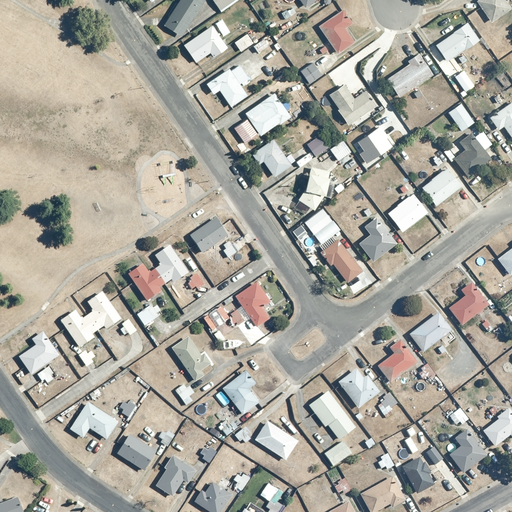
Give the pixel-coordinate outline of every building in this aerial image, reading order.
[(206,0),(180,0),(164,26),(182,37),(206,0)] [(236,0),(212,0),(220,11),(236,0)] [(478,0),(477,2),(492,23),(511,9),(505,0),(478,0)] [(290,5),(280,12),(285,19),(295,13),(290,5)] [(344,9),(319,26),(338,54),(355,42),(346,29),(353,23),(344,9)] [(468,23),(436,45),(447,62),(480,40),(468,23)] [(212,25),(184,45),(196,63),(210,53),(213,58),(228,48),(212,25)] [(253,43),(247,33),(234,42),(240,51),(253,43)] [(279,46),(273,34),(253,45),(260,57),(279,46)] [(479,59),(471,48),(457,59),(465,70),(479,59)] [(410,64),(387,79),(399,98),(434,75),(420,54),(408,61),(410,64)] [(322,75),(313,62),(300,71),(308,84),(322,75)] [(230,69),(207,84),(214,94),(220,90),(231,107),(248,96),(230,69)] [(345,85),(329,95),(339,109),(338,110),(348,125),(376,106),(366,91),(355,99),(345,85)] [(500,91),(492,98),(496,104),(505,98),(500,91)] [(275,93),(246,113),(261,135),(279,123),(281,125),(291,117),(275,93)] [(511,102),(490,118),(499,131),(504,127),(511,138),(511,102)] [(474,122),(461,103),(448,111),(460,131),(474,122)] [(246,118),(232,127),(243,143),(257,134),(246,118)] [(379,127),(358,142),(364,151),(360,154),(367,164),(392,147),(379,127)] [(493,159),(472,132),(459,142),(465,150),(454,159),(468,178),(493,159)] [(327,148),(318,135),(305,144),(313,157),(327,148)] [(292,166),(274,139),(252,154),(259,165),(264,162),(275,177),(292,166)] [(350,152),(342,139),(329,148),(338,161),(350,152)] [(454,155),(448,148),(442,152),(448,160),(454,155)] [(331,186),(336,193),(355,182),(345,165),(332,172),(338,182),(331,186)] [(330,172),(311,167),(306,189),(299,200),(315,211),(324,196),(327,197),(331,179),(328,178),(330,172)] [(423,188),(437,206),(462,187),(448,169),(423,188)] [(388,213),(403,232),(428,213),(414,194),(388,213)] [(332,220),(323,207),(304,222),(314,234),(332,220)] [(371,235),(359,243),(373,262),(397,244),(377,217),(365,227),(371,235)] [(216,218),(190,235),(202,253),(228,236),(216,218)] [(364,271),(338,238),(320,252),(331,266),(334,264),(348,283),(364,271)] [(227,250),(223,252),(227,259),(237,252),(230,241),(223,245),(227,250)] [(143,263),(128,274),(147,302),(162,291),(160,287),(172,279),(174,283),(189,273),(170,245),(156,255),(162,264),(150,273),(143,263)] [(511,247),(498,259),(511,276),(511,274),(511,247)] [(189,273),(184,277),(187,281),(185,282),(190,290),(195,287),(197,291),(205,285),(195,269),(189,273)] [(257,281),(236,296),(257,327),(270,318),(263,308),(271,302),(257,281)] [(465,295),(449,308),(462,326),(490,305),(472,282),(462,290),(465,295)] [(76,309),(60,320),(79,348),(95,337),(92,333),(104,325),(106,329),(122,318),(103,290),(87,301),(93,311),(82,318),(76,309)] [(154,302),(146,308),(142,311),(140,308),(135,312),(144,326),(162,313),(154,302)] [(231,320),(227,314),(220,304),(202,317),(212,332),(227,322),(231,320)] [(231,320),(227,322),(231,327),(236,324),(240,330),(248,324),(246,321),(250,318),(241,305),(227,314),(231,320)] [(439,312),(410,334),(424,352),(453,330),(439,312)] [(136,330),(128,318),(117,326),(123,335),(126,333),(129,336),(136,330)] [(487,320),(481,325),(488,333),(494,328),(487,320)] [(225,339),(220,330),(213,334),(218,342),(225,339)] [(36,345),(18,356),(31,375),(60,355),(43,331),(32,339),(36,345)] [(189,336),(172,348),(195,382),(204,375),(201,370),(212,363),(205,353),(202,355),(189,336)] [(419,362),(401,339),(390,347),(394,353),(377,365),(391,383),(419,362)] [(92,350),(87,354),(84,350),(78,355),(87,366),(93,361),(91,359),(96,355),(92,350)] [(426,377),(428,380),(436,374),(427,363),(416,372),(422,380),(426,377)] [(56,377),(49,366),(37,375),(42,382),(45,379),(47,383),(56,377)] [(357,368),(339,382),(359,408),(380,392),(368,375),(364,378),(357,368)] [(256,383),(246,370),(223,388),(243,414),(260,402),(249,388),(256,383)] [(175,390),(186,405),(198,396),(195,392),(186,381),(175,390)] [(99,387),(89,394),(93,400),(104,393),(99,387)] [(357,427),(328,390),(309,405),(326,427),(328,425),(340,440),(357,427)] [(394,412),(391,408),(398,404),(389,391),(383,396),(384,398),(376,404),(385,418),(394,412)] [(118,422),(88,402),(70,429),(84,438),(90,428),(107,439),(118,422)] [(452,413),(453,416),(450,418),(455,425),(459,423),(461,425),(469,419),(460,407),(452,413)] [(499,419),(484,431),(496,446),(511,435),(511,436),(511,410),(510,407),(497,416),(499,419)] [(231,416),(218,424),(226,436),(238,428),(231,416)] [(298,440),(267,420),(254,440),(286,460),(298,440)] [(158,427),(151,422),(146,428),(153,434),(158,427)] [(157,437),(162,441),(160,443),(167,447),(168,445),(177,431),(166,424),(157,437)] [(233,435),(237,442),(241,439),(244,444),(253,438),(245,426),(233,435)] [(418,451),(411,438),(418,434),(413,426),(405,430),(408,438),(404,440),(411,455),(418,451)] [(461,446),(449,455),(464,473),(488,455),(467,428),(455,438),(461,446)] [(130,433),(117,453),(144,471),(157,451),(130,433)] [(352,453),(343,440),(324,453),(333,466),(352,453)] [(217,452),(204,443),(196,455),(209,463),(217,452)] [(442,460),(434,447),(426,453),(434,466),(442,460)] [(381,460),(377,462),(380,468),(384,466),(385,470),(393,466),(388,453),(379,457),(381,460)] [(167,469),(156,486),(172,497),(183,480),(188,483),(197,471),(173,455),(164,468),(167,469)] [(420,457),(403,466),(417,493),(435,484),(429,474),(431,473),(425,462),(423,463),(420,457)] [(237,483),(235,486),(243,491),(251,478),(239,471),(233,481),(237,483)] [(393,476),(360,494),(370,511),(375,511),(390,504),(392,507),(406,500),(393,476)] [(336,494),(342,491),(344,494),(351,491),(344,477),(337,481),(338,483),(333,486),(336,494)] [(258,486),(251,481),(235,505),(241,510),(258,486)] [(202,490),(194,502),(210,511),(220,511),(232,494),(213,482),(206,492),(202,490)] [(282,511),(288,503),(276,495),(266,511),(282,511)] [(23,511),(17,496),(0,502),(0,511),(23,511)] [(355,511),(349,501),(328,511),(355,511)]
